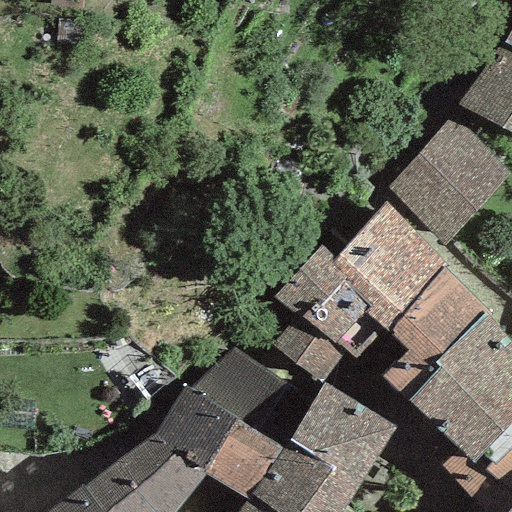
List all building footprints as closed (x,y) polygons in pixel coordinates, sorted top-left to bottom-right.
[(511,37),(467,106),(511,127),(511,37)] [(506,164),(449,117),(389,189),(445,236),(506,164)] [(511,511),(511,336),(389,219),(346,263),(328,245),(276,298),(304,325),(280,350),(314,383),(329,397),(344,382),(390,335),(410,354),(385,379),(461,452),(442,472),(482,511),(511,511)] [(37,511),(156,511),(200,467),(241,484),(280,436),(309,392),(246,361),(37,511)] [(296,511),(334,511),(335,511),(394,414),(322,371),(309,392),(280,436),(249,485),(296,511)]
